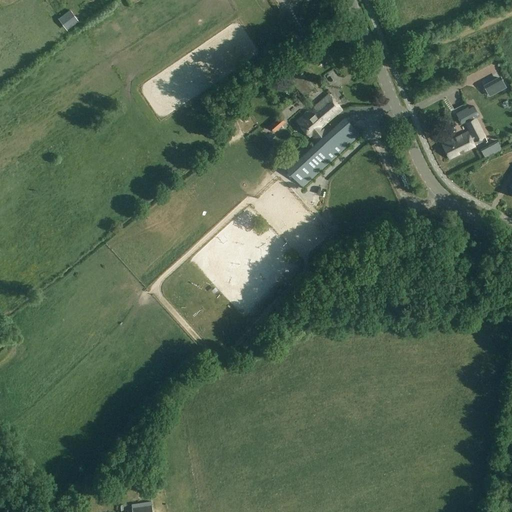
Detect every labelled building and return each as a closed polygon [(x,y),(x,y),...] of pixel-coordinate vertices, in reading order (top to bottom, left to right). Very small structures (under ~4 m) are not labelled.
[(319,22),(329,17),(327,11),(316,17),(319,22)] [(291,81),(303,95),(313,86),(301,72),(291,81)] [(488,86),(494,102),(511,94),(511,93),(505,79),(488,86)] [(459,93),(452,99),(455,103),(462,97),(459,93)] [(343,110),(329,94),(305,115),(297,122),(310,137),(312,135),(318,142),(327,134),(321,127),(327,121),(328,122),(343,110)] [(468,132),(442,144),(449,159),(460,154),(459,152),(463,150),(464,152),(475,146),(472,140),(474,138),(475,141),(484,136),(475,118),(480,116),(475,106),(469,109),(468,108),(457,113),(462,123),(465,122),(472,135),(470,136),(468,132)] [(275,132),(286,122),(280,115),(269,125),(275,132)] [(318,142),(287,168),(303,187),(361,135),(346,117),(327,134),(318,142)] [(488,146),(492,154),(502,149),(497,141),(488,146)] [(299,196),(312,210),(320,202),(307,189),(299,196)] [(132,511),(152,511),(152,505),(151,506),(150,502),(131,504),(132,511)]
